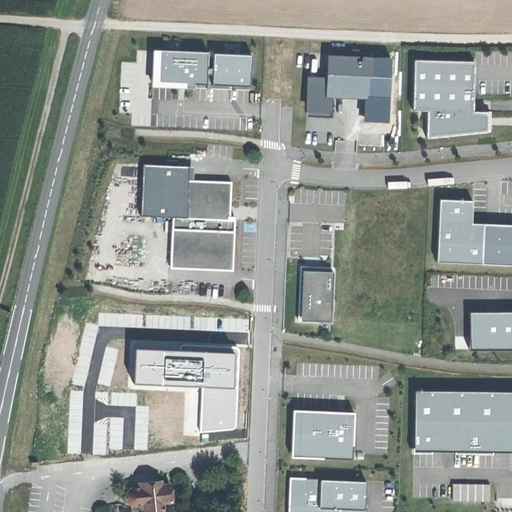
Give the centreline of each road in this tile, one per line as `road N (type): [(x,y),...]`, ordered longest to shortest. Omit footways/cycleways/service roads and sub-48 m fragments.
road 1 (secondary): [(0,415),(102,0)]
road 2 (track): [(511,41),(94,25)]
road 3 (unclassified): [(254,511),(270,169)]
road 4 (track): [(0,298),(67,23)]
road 5 (residential): [(270,169),(394,177),(511,165)]
